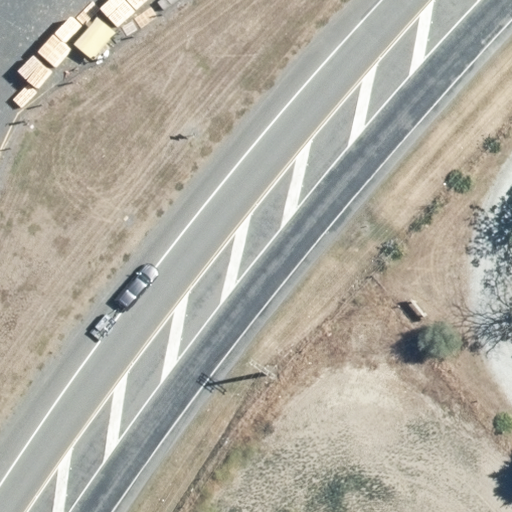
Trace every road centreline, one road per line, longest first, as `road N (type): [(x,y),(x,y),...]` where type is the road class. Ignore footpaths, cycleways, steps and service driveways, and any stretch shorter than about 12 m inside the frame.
road 1 (secondary): [(509,0),(249,294),(127,470),(85,511)]
road 2 (secondary): [(7,511),(26,475),(404,0)]
